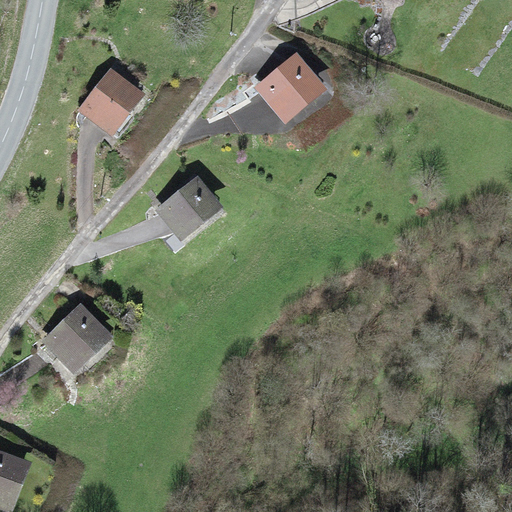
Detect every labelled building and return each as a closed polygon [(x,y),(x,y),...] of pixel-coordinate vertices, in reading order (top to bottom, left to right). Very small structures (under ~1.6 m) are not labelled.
[(290,128),(334,93),(302,54),(258,89),(290,128)] [(150,99),(112,69),(79,111),(117,140),(150,99)] [(200,176),(156,210),(182,244),(227,211),(200,176)] [(77,308),(40,345),(70,376),(108,339),(77,308)] [(0,454),(0,511),(11,511),(29,465),(0,454)]
